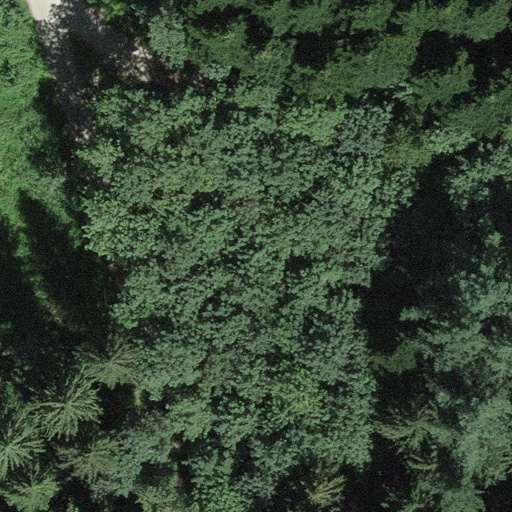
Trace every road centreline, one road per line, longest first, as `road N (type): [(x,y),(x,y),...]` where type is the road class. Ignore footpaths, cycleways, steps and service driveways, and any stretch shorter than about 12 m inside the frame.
road 1 (track): [(45,0),(63,39),(93,182),(200,511)]
road 2 (track): [(63,39),(511,255)]
